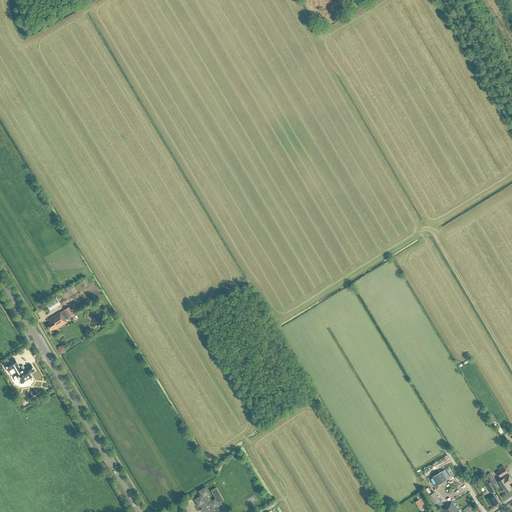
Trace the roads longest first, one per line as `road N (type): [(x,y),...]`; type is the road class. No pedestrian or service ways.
road 1 (primary): [(139,511),(0,279)]
road 2 (track): [(434,236),(425,228),(276,320)]
road 3 (track): [(511,120),(439,0)]
